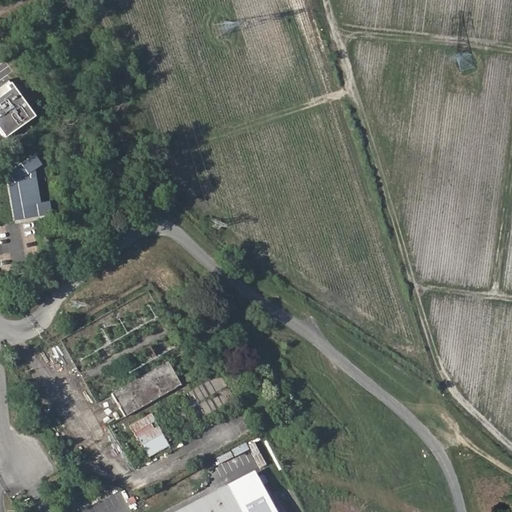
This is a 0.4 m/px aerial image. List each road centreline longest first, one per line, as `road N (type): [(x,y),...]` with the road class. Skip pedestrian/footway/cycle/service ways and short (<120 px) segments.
road 1 (unclassified): [(11,335),(130,239),(165,227),(409,418),(437,449),(461,511)]
road 2 (track): [(327,0),(440,363),(465,406),(511,444)]
road 3 (track): [(355,89),(176,148)]
road 4 (track): [(336,32),(511,53)]
road 5 (track): [(511,158),(494,296)]
